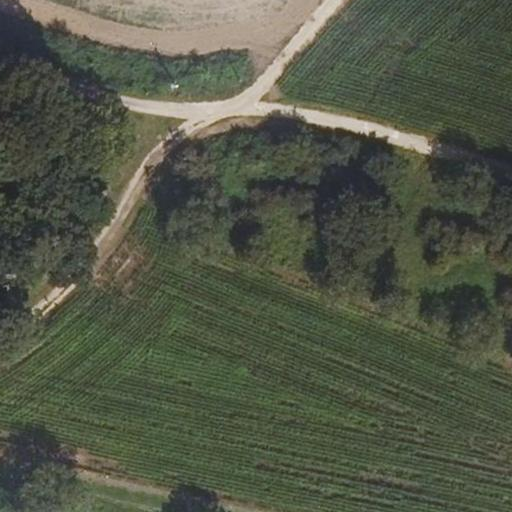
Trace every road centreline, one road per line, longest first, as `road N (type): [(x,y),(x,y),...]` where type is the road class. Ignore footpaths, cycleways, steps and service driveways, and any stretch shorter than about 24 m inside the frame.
road 1 (track): [(0,63),(93,97),(254,108),(338,123),(511,181)]
road 2 (track): [(338,0),(253,88),(173,144),(97,249),(0,339)]
